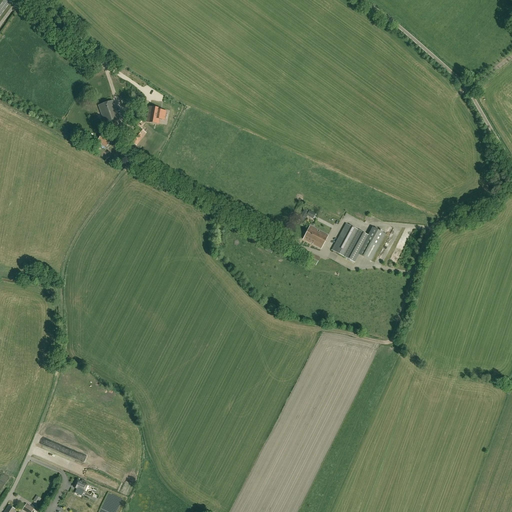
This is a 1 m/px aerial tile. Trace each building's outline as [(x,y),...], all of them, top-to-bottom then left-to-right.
[(98,105),(105,124),(119,119),(113,100),(98,105)] [(160,109),(149,107),(147,121),(158,123),(158,118),(163,119),(165,110),(160,109)] [(134,110),(131,114),(140,119),(143,115),(134,110)] [(132,137),(131,136),(129,139),(136,145),(146,132),(139,127),(136,130),(137,131),(132,137)] [(97,141),(106,147),(111,139),(102,133),(97,141)] [(308,212),(304,210),(299,219),(303,222),(308,212)] [(306,215),(313,219),(316,214),(309,210),(306,215)] [(348,259),(362,232),(346,224),(331,250),(348,259)] [(321,248),(328,236),(309,226),(303,239),(321,248)] [(371,261),(385,234),(373,227),(358,254),(371,261)] [(405,236),(400,246),(406,249),(411,239),(405,236)] [(274,249),(268,246),(266,245),(264,248),(266,249),(265,250),(271,253),(274,249)] [(306,260),(315,265),(320,257),(311,253),(306,260)] [(81,482),(77,480),(74,487),(77,488),(78,487),(85,490),(87,485),(85,484),(86,482),(82,480),(81,482)] [(36,495),(33,501),(38,504),(41,498),(36,495)]
